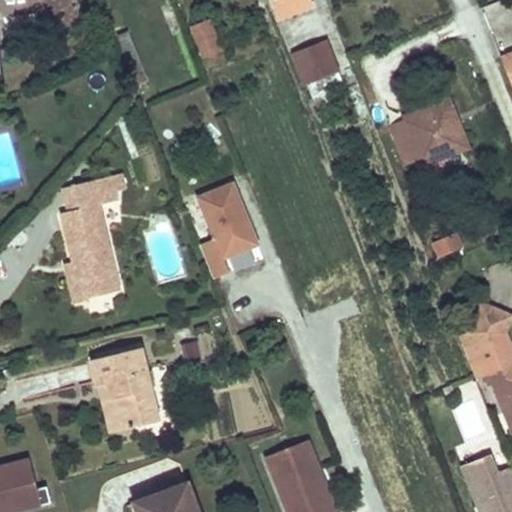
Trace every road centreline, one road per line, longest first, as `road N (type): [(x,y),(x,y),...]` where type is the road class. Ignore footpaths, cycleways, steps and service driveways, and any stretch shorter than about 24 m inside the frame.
road 1 (unknown): [(366,511),(295,333),(261,277)]
road 2 (unknown): [(468,0),(511,113)]
